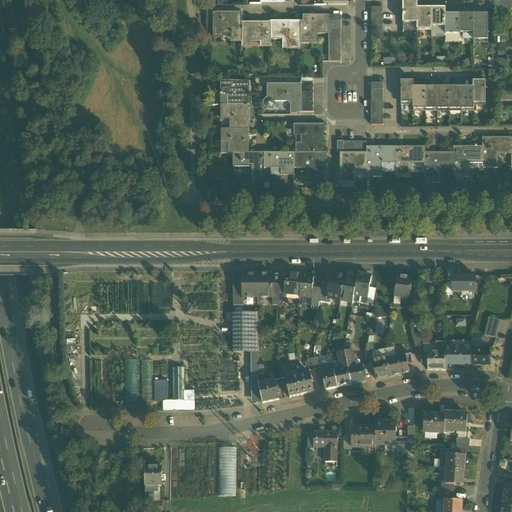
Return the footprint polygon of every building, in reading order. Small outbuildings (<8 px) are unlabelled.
[(417,1),(403,1),(403,23),(417,23),(417,8),(417,1)] [(431,8),(417,8),(417,23),(417,30),(431,30),(431,27),(431,8)] [(445,15),(445,8),(431,8),(431,27),(445,27),(445,15)] [(242,13),(214,13),(214,38),(223,38),(223,34),(233,34),(233,42),(242,42),(242,24),(242,13)] [(459,15),(445,15),(445,27),(445,34),(459,34),(459,33),(459,15)] [(473,15),(459,15),(459,33),(473,33),(473,15)] [(488,15),(473,15),(473,33),(473,41),(488,41),(488,15)] [(329,16),(303,16),(303,22),(300,22),(300,44),(313,44),(313,35),(329,35),(329,34),(329,28),(329,22),(329,16)] [(300,22),(271,22),(271,24),(271,40),(287,40),(287,50),(300,50),(300,44),(300,22)] [(271,24),(242,24),(242,42),(261,42),(261,47),(271,47),(271,40),(271,24)] [(413,81),(401,81),(401,103),(413,103),(413,87),(413,81)] [(485,81),(473,81),(473,87),(473,104),(486,104),(485,81)] [(249,82),(221,82),(221,93),(220,93),(220,95),(223,95),(223,94),(229,94),(229,106),(249,106),(249,82)] [(301,85),(267,85),(267,99),(264,102),(264,106),(267,109),(271,109),(274,106),(274,102),(287,102),(290,105),(290,115),(291,115),(291,113),(301,113),(301,107),(301,101),(301,95),(301,89),(301,85)] [(425,87),(413,87),(413,103),(413,109),(425,109),(425,87)] [(437,87),(425,87),(425,109),(437,109),(437,87)] [(449,87),(437,87),(437,109),(449,109),(449,87)] [(461,87),(449,87),(449,109),(461,109),(461,87)] [(473,87),(461,87),(461,109),(473,109),(473,104),(473,87)] [(229,106),(221,106),(221,118),(230,118),(230,130),(249,130),(249,106),(229,106)] [(323,125),(297,125),(297,136),(303,136),(303,137),(307,137),(307,144),(299,144),(299,154),(323,154),(323,125)] [(230,130),(221,130),(221,142),(230,142),(230,154),(234,154),(249,154),(249,130),(230,130)] [(511,138),(483,138),(483,147),(483,164),(483,168),(498,168),(498,152),(509,152),(509,155),(511,155),(511,138)] [(483,147),(454,148),(454,170),(454,178),(469,178),(469,169),(479,168),(479,172),(483,172),(483,168),(483,165),(483,164),(483,147)] [(396,148),(367,148),(367,170),(367,177),(382,177),(382,161),(393,161),(393,164),(396,164),(396,148)] [(425,148),(396,148),(396,164),(396,178),(411,178),(411,161),(422,161),(422,164),(425,164),(425,154),(425,148)] [(343,154),(340,154),(340,183),(355,183),(355,167),(364,167),(364,170),(367,170),(367,154),(367,153),(361,153),(355,153),(349,153),(343,154)] [(249,154),(234,154),(234,167),(252,167),(252,182),(264,182),(264,169),(264,157),(264,154),(249,154)] [(294,154),(270,154),(270,157),(264,157),(264,169),(281,169),(281,175),(294,175),(294,169),(294,154)] [(299,154),(294,154),(294,169),(307,169),(307,184),(324,184),(324,154),(323,154),(299,154)] [(454,154),(425,154),(425,164),(425,184),(440,184),(440,167),(451,167),(451,170),(454,170),(454,154)] [(372,277),(358,274),(357,279),(354,296),(368,299),(369,292),(372,277)] [(258,299),(258,275),(243,275),(243,288),(243,299),(258,299)] [(273,275),(258,275),(258,299),(272,299),(273,299),(273,288),(273,275)] [(301,276),(287,275),(286,285),(285,294),(286,295),(300,295),(301,276)] [(340,301),(345,277),(331,275),(329,286),(327,299),(331,299),(340,301)] [(313,276),(301,276),(300,295),(300,298),(312,299),(313,288),(313,276)] [(411,278),(398,276),(394,297),(408,299),(411,278)] [(357,279),(345,277),(340,301),(353,303),(354,296),(357,279)] [(475,293),(475,277),(452,277),(452,293),(475,293)] [(327,299),(329,286),(322,285),(320,295),(320,297),(327,299)] [(243,288),(233,288),(233,307),(243,306),(243,299),(243,288)] [(321,289),(313,288),(312,299),(311,306),(319,307),(319,303),(320,297),(320,295),(321,289)] [(375,293),(369,292),(368,299),(366,306),(372,307),(375,293)] [(386,317),(386,307),(376,307),(376,317),(386,317)] [(258,313),(233,313),(233,353),(258,353),(258,313)] [(501,321),(489,318),(485,336),(496,339),(501,321)] [(419,341),(415,342),(418,353),(425,352),(422,340),(419,341)] [(446,342),(436,342),(436,352),(446,353),(446,347),(446,342)] [(471,347),(446,347),(446,353),(445,370),(454,370),(454,365),(471,365),(471,347)] [(489,347),(471,347),(471,365),(489,366),(489,347)] [(339,353),(337,353),(339,361),(347,360),(345,352),(339,353)] [(436,352),(428,352),(428,359),(426,359),(426,365),(428,365),(428,370),(445,370),(446,353),(436,352)] [(406,356),(396,358),(395,355),(390,356),(391,359),(387,360),(391,377),(409,373),(407,362),(406,356)] [(386,357),(372,360),(376,380),(391,377),(387,360),(386,357)] [(319,358),(313,359),(315,370),(321,369),(319,358)] [(313,359),(307,360),(309,371),(315,370),(313,359)] [(347,360),(339,361),(339,364),(343,369),(348,368),(347,361),(347,360)] [(153,362),(141,362),(141,403),(153,403),(153,362)] [(352,368),(348,368),(351,385),(365,382),(362,366),(352,368)] [(343,369),(334,371),(337,388),(351,385),(348,368),(343,369)] [(173,369),(173,401),(184,401),(183,369),(173,369)] [(334,371),(322,374),(326,390),(337,388),(334,371)] [(310,374),(298,376),(302,395),(314,393),(310,374)] [(298,376),(286,378),(290,398),(302,395),(298,376)] [(275,380),(265,383),(266,384),(259,386),(263,404),(279,400),(275,380)] [(167,382),(155,382),(155,402),(167,402),(167,382)] [(467,416),(446,414),(446,416),(444,432),(466,433),(467,416)] [(446,416),(424,415),(423,433),(444,434),(444,432),(446,416)] [(395,423),(376,423),(375,429),(375,442),(385,443),(385,445),(394,445),(395,445),(395,439),(395,423)] [(375,429),(351,428),(351,438),(351,448),(375,448),(375,442),(375,429)] [(337,434),(313,433),(313,437),(313,447),(314,447),(326,447),(326,462),(337,462),(337,434)] [(407,439),(395,439),(395,445),(394,445),(394,451),(407,452),(407,440),(407,439)] [(219,448),(218,496),(236,496),(237,448),(219,448)] [(465,454),(456,453),(456,456),(447,455),(446,470),(464,472),(465,454)] [(154,466),(154,469),(146,469),(146,488),(154,488),(162,488),(162,482),(166,482),(166,477),(162,477),(162,469),(161,469),(161,466),(154,466)] [(464,472),(446,470),(445,484),(445,485),(454,486),(463,487),(464,472)] [(454,486),(445,485),(445,484),(442,484),(441,493),(453,494),(454,486)] [(511,486),(505,486),(502,507),(511,508),(511,486)] [(154,488),(146,488),(146,497),(154,497),(154,488)] [(453,494),(441,493),(441,501),(445,502),(445,501),(453,501),(453,494)] [(154,497),(146,497),(146,505),(154,505),(154,497)] [(453,501),(445,501),(445,502),(443,511),(460,511),(461,502),(453,501)]
